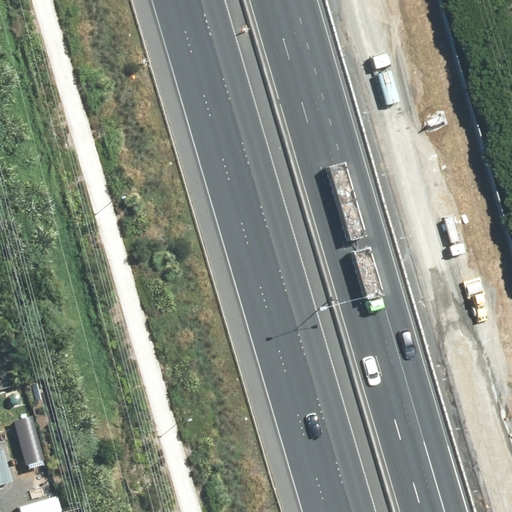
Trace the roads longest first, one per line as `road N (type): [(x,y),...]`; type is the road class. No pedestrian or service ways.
road 1 (motorway): [(351,511),(200,0)]
road 2 (motorway): [(291,0),(438,511)]
